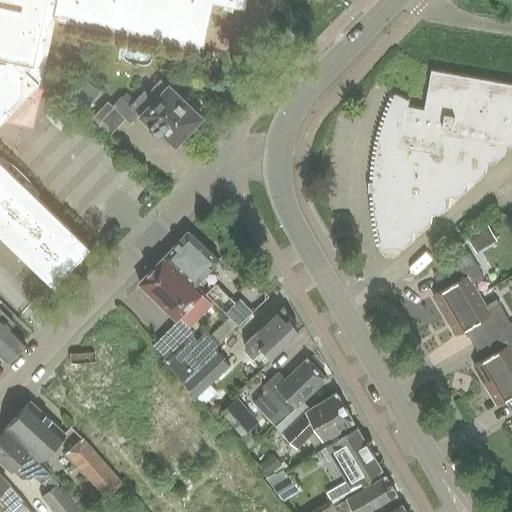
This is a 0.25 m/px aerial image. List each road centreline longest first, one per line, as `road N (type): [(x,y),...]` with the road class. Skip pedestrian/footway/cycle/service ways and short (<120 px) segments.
road 1 (tertiary): [(459,511),(297,233),(282,201),(278,160)]
road 2 (residential): [(0,402),(216,173),(278,160)]
road 3 (tertiary): [(278,160),(292,113),(394,0)]
